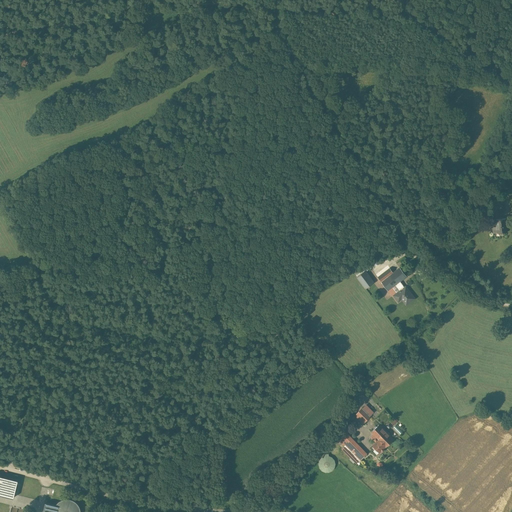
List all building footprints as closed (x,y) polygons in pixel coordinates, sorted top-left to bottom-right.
[(489,208),(483,215),(486,218),(492,212),(489,208)] [(506,218),(495,219),(496,232),(507,232),(506,218)] [(393,272),(389,276),(395,285),(400,281),(406,276),(399,267),(393,272)] [(390,268),(378,277),(381,281),(389,276),(393,272),(390,268)] [(374,283),(365,271),(357,277),(366,289),(371,284),(374,283)] [(435,274),(422,280),(425,287),(439,280),(435,274)] [(395,285),(389,276),(381,281),(388,291),(395,285)] [(405,287),(400,281),(395,285),(400,291),(394,296),(395,295),(398,300),(401,298),(406,305),(414,298),(405,287)] [(371,416),(362,407),(357,413),(366,421),(371,416)] [(366,421),(357,413),(355,415),(364,423),(366,421)] [(393,427),(400,434),(404,430),(397,423),(393,427)] [(393,439),(379,425),(371,432),(378,440),(372,445),(379,453),(385,447),(393,439)] [(362,449),(343,429),(335,437),(345,446),(342,449),(357,464),(367,454),(362,448),(362,449)] [(319,471),(334,471),(334,456),(328,457),(328,454),(324,454),(324,458),(318,458),(319,471)] [(17,480),(0,475),(0,494),(12,498),(17,480)] [(56,505),(45,503),(43,511),(47,511),(80,511),(81,511),(80,509),(80,507),(79,506),(78,504),(77,503),(76,502),(75,501),(74,500),(72,500),(70,499),(68,499),(66,499),(64,499),(63,499),(62,500),(61,500),(59,501),(58,502),(57,503),(57,504),(56,505)]
